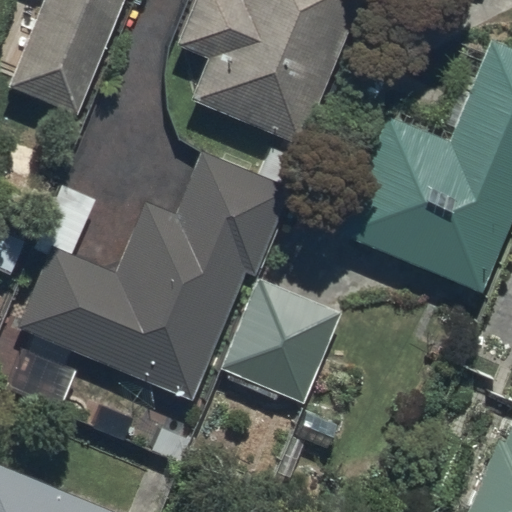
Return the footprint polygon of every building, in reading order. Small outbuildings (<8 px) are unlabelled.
[(42,0),(6,90),(76,118),(123,0),(42,0)] [(205,60),(188,103),(301,148),(360,0),(194,0),(175,48),(205,60)] [(336,238),(481,297),(511,220),(511,51),(488,42),(447,143),(385,118),(336,238)] [(16,332),(192,403),(243,277),(253,280),(290,191),(200,154),(175,216),(143,203),(113,276),(49,250),(16,332)] [(220,371),(302,406),(340,317),(258,281),(220,371)] [(511,511),(511,424),(503,446),(496,443),(467,511),(511,511)] [(104,511),(0,469),(0,511),(104,511)]
